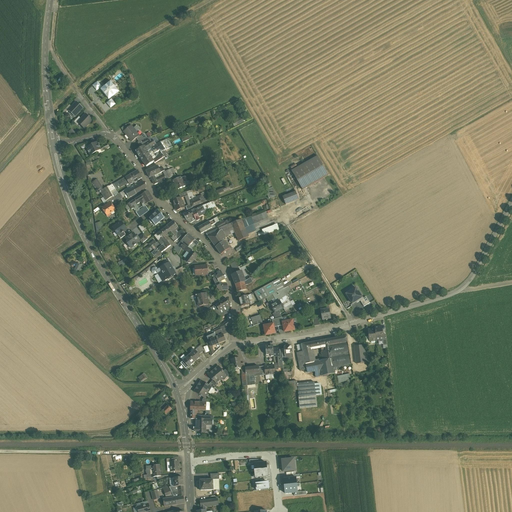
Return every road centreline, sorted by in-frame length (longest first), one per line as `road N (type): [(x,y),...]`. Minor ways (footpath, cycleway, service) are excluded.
road 1 (residential): [(231,345),(322,332),(458,290),(511,204)]
road 2 (tertiary): [(173,385),(84,241),(54,147)]
road 3 (residential): [(231,345),(233,305),(223,268),(108,134)]
road 4 (tertiary): [(54,147),(45,91),(50,0)]
road 5 (residential): [(187,462),(270,456),(279,511)]
road 6 (track): [(79,93),(192,17)]
